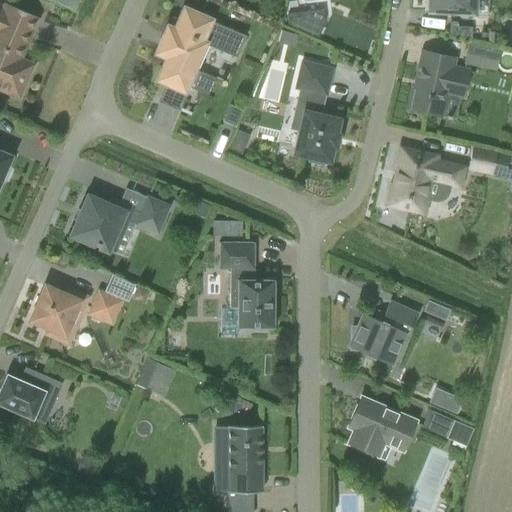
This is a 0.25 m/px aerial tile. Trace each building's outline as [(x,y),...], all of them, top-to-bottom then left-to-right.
[(52,0),(52,2),(79,10),(81,0),(52,0)] [(430,0),(430,12),(468,14),(469,0),(430,0)] [(18,60),(37,18),(6,5),(3,10),(0,8),(0,89),(18,97),(31,66),(18,60)] [(236,59),(245,37),(184,10),(175,31),(167,28),(157,53),(167,58),(158,80),(165,83),(157,102),(179,112),(189,89),(193,90),(200,72),(197,71),(207,47),(236,59)] [(322,12),(303,14),(306,33),(317,38),(323,24),(322,12)] [(450,27),(449,37),(471,42),(472,28),(450,27)] [(281,31),(277,43),(293,47),(297,35),(281,31)] [(463,62),(494,70),(498,51),(467,44),(463,62)] [(454,59),(422,52),(416,81),(418,82),(411,111),(441,117),(454,121),(460,98),(462,98),(468,72),(452,68),(454,59)] [(304,113),(294,154),(309,157),(308,162),(323,166),(324,161),(328,162),(332,147),(334,147),(337,136),(334,136),(338,121),(324,117),(325,112),(321,111),(325,96),(326,96),(332,70),(301,62),(295,89),(300,90),(297,100),(308,102),(305,113),(304,113)] [(232,142),(227,152),(240,157),(244,147),(232,142)] [(472,147),(466,171),(491,177),(493,168),(506,171),(509,157),(496,154),(497,152),(472,147)] [(419,211),(422,198),(434,201),(442,199),(447,192),(449,185),(459,187),(463,168),(435,162),(435,159),(418,155),(419,153),(400,149),(396,168),(397,168),(393,187),(392,186),(387,205),(406,209),(406,208),(419,211)] [(0,183),(1,180),(3,181),(8,169),(6,169),(11,157),(0,151),(0,183)] [(136,224),(135,225),(157,234),(169,207),(147,197),(140,213),(133,210),(133,209),(109,198),(106,205),(88,197),(71,236),(107,251),(121,219),(128,222),(128,220),(136,224)] [(199,203),(194,216),(206,221),(211,209),(199,203)] [(227,223),(227,237),(241,238),(242,223),(227,223)] [(266,329),(273,329),(273,280),(247,280),(247,271),(254,271),(254,243),(219,243),(218,270),(229,270),(229,309),(236,309),(236,329),(254,329),(254,332),(266,332),(266,329)] [(38,304),(31,321),(49,329),(47,334),(67,343),(74,326),(72,326),(78,311),(82,313),(89,298),(72,291),(68,298),(61,295),(61,294),(44,287),(37,304),(38,304)] [(138,287),(133,299),(145,304),(150,292),(138,287)] [(111,325),(122,302),(98,291),(88,315),(111,325)] [(428,301),(424,311),(438,317),(442,307),(428,301)] [(350,350),(356,351),(392,366),(409,327),(412,328),(418,314),(389,302),(384,315),(378,312),(375,320),(362,315),(356,328),(351,328),(350,342),(348,347),(350,348),(350,350)] [(146,362),(135,387),(145,392),(157,366),(146,362)] [(61,385),(32,372),(26,384),(6,375),(0,389),(0,405),(44,425),(61,385)] [(451,394),(445,409),(454,413),(461,399),(451,394)] [(348,445),(383,460),(390,445),(403,451),(410,434),(415,422),(360,398),(347,427),(354,430),(348,445)] [(429,411),(422,428),(445,438),(453,421),(429,411)] [(261,427),(227,427),(215,427),(215,450),(216,469),(219,469),(219,492),(227,493),(261,493),(261,427)] [(82,457),(75,473),(92,480),(99,464),(82,457)]
